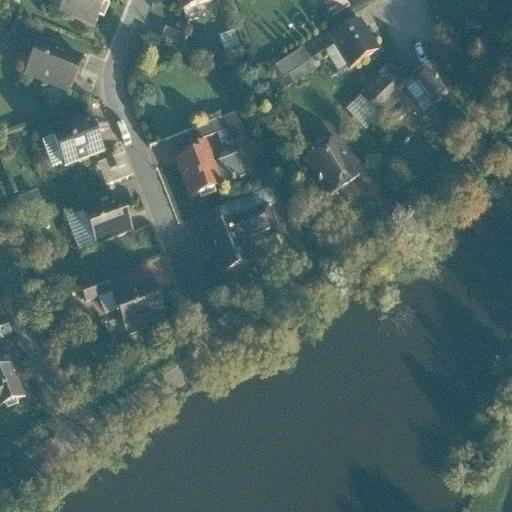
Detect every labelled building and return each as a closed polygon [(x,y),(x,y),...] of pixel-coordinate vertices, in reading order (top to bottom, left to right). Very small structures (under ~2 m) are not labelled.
[(106,0),(63,0),(57,15),(94,30),(106,0)] [(214,2),(213,0),(171,0),(177,15),(214,2)] [(342,0),(334,0),(324,7),(331,18),(347,8),(342,0)] [(379,52),(359,22),(330,41),(350,71),(379,52)] [(184,38),(163,30),(159,40),(180,49),(184,38)] [(81,59),(37,42),(23,77),(67,94),(81,59)] [(301,50),(274,68),(281,80),(309,62),(301,50)] [(409,79),(393,61),(379,73),(394,91),(409,79)] [(456,90),(436,63),(411,81),(431,108),(456,90)] [(234,116),(195,130),(199,142),(214,137),(220,149),(244,139),(234,116)] [(87,122),(47,137),(59,168),(99,153),(87,122)] [(361,178),(337,139),(301,162),(325,200),(361,178)] [(186,201),(243,180),(234,158),(211,166),(204,146),(184,153),(186,159),(172,165),(186,201)] [(212,214),(217,228),(265,209),(275,206),(269,191),(212,214)] [(119,203),(81,217),(93,249),(131,234),(119,203)] [(217,228),(199,235),(216,280),(254,266),(244,241),(273,230),(265,209),(217,228)] [(103,282),(78,292),(83,304),(108,294),(103,282)] [(164,319),(151,287),(111,303),(124,335),(164,319)] [(0,410),(21,402),(6,361),(0,362),(0,410)]
